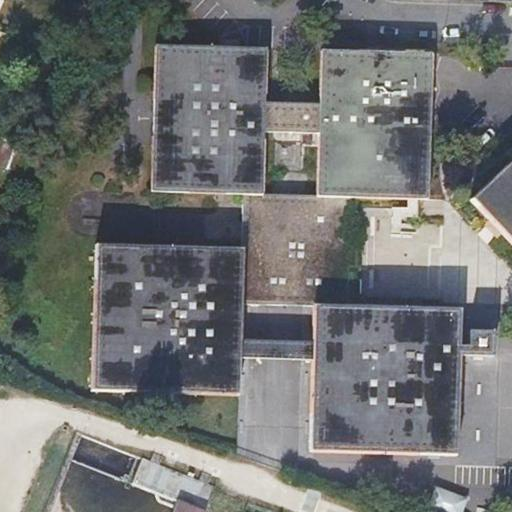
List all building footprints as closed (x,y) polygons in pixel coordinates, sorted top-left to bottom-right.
[(158,42),(152,190),(243,194),(258,194),(264,46),(158,42)] [(322,51),(316,196),(352,197),(425,200),(430,55),(322,51)] [(511,160),(469,201),(511,245),(511,160)] [(241,251),(239,303),(314,305),(348,307),(352,197),(316,196),(258,194),(243,194),(241,251)] [(241,251),(93,246),(88,392),(236,397),(239,303),(241,251)] [(314,305),(309,454),(452,459),(458,310),(348,307),(314,305)]
